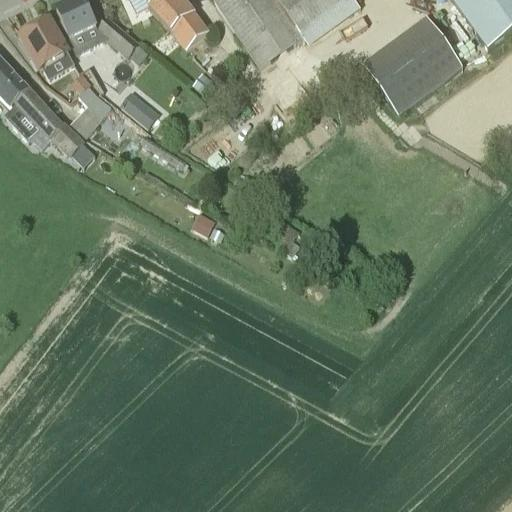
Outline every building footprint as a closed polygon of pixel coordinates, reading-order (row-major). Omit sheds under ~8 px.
[(123,0),(124,1),(125,0),(140,0),(149,15),(185,57),(210,38),(197,19),(187,8),(192,3),(189,0),(166,0),(165,0),(209,0),(212,4),(217,0),(123,0)] [(277,6),(274,1),(272,0),(217,0),(212,4),(215,8),(260,73),(302,43),(300,39),(277,6)] [(285,0),(277,6),(300,39),(352,2),(350,0),(285,0)] [(511,0),(449,0),(488,53),(511,36),(511,0)] [(97,35),(91,22),(82,4),(56,16),(71,47),(97,35)] [(140,50),(109,24),(99,37),(129,63),(137,72),(151,61),(140,51),(140,50)] [(356,74),(392,123),(457,75),(421,26),(356,74)] [(68,60),(59,45),(49,28),(22,44),(41,77),(68,60)] [(30,97),(6,74),(0,68),(0,101),(12,113),(30,97)] [(192,90),(207,102),(217,91),(202,78),(192,90)] [(73,92),(79,100),(88,93),(90,91),(84,83),(73,92)] [(87,144),(102,125),(112,113),(98,104),(89,93),(79,102),(88,112),(70,131),(87,144)] [(63,132),(35,102),(30,97),(12,113),(5,121),(28,145),(39,134),(50,145),(52,143),(63,132)] [(120,113),(148,135),(159,121),(132,98),(120,113)] [(63,132),(52,143),(71,161),(83,149),(64,131),(63,132)] [(146,142),(140,150),(182,175),(187,167),(146,142)] [(150,205),(166,215),(174,200),(158,191),(150,205)] [(300,250),(293,246),(300,236),(286,227),(271,250),(285,258),(291,262),(300,250)] [(213,233),(209,242),(219,247),(224,239),(213,233)]
